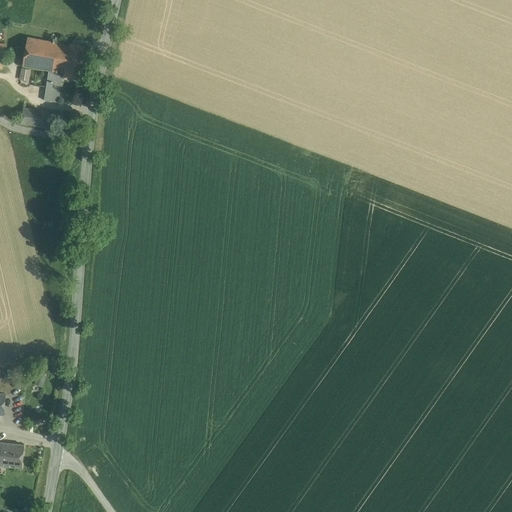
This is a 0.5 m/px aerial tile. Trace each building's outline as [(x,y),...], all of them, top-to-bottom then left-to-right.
[(68,47),(27,41),(23,67),(50,72),(63,74),(65,74),(65,78),(79,80),(84,48),(68,46),(68,47)] [(0,69),(1,69),(2,54),(8,55),(9,45),(0,44),(0,69)] [(31,70),(22,68),(20,80),(29,81),(31,70)] [(62,79),(49,77),(45,100),(58,103),(62,79)] [(57,113),(24,106),(22,122),(54,128),(57,113)] [(34,384),(43,386),(46,374),(37,372),(34,384)] [(24,445),(0,441),(0,465),(22,468),(24,445)]
